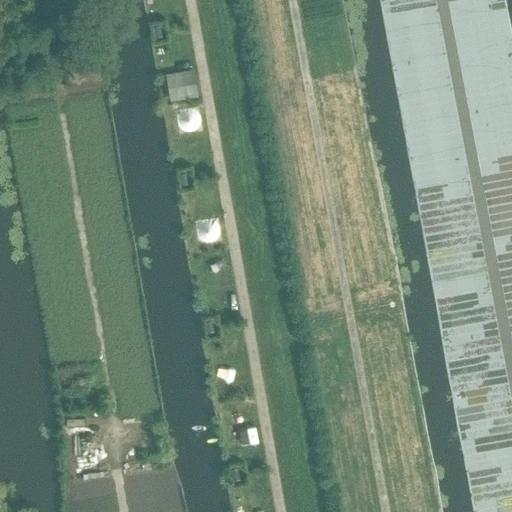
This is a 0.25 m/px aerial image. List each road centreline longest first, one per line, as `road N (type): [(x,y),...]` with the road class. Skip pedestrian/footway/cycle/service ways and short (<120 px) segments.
road 1 (track): [(283,511),(190,0)]
road 2 (track): [(384,511),(291,0)]
road 3 (track): [(119,511),(116,434),(41,0)]
